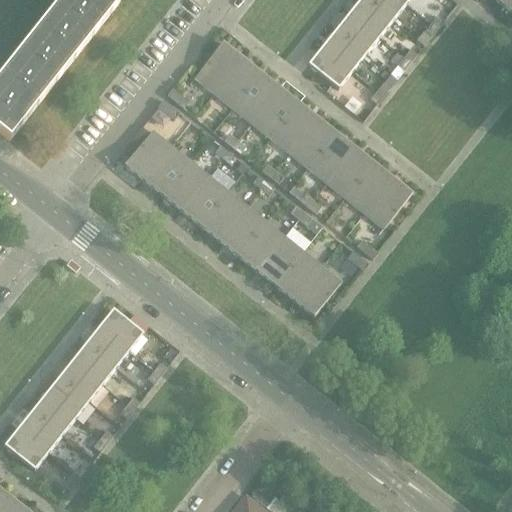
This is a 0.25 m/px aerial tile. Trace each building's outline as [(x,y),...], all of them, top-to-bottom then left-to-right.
[(70,0),(0,88),(0,136),(7,142),(9,144),(120,4),(113,0),(70,0)] [(393,25),(362,0),(353,12),(349,17),(380,41),(393,25)] [(406,8),(396,0),(362,0),(393,25),(406,8)] [(511,0),(506,0),(500,8),(511,17),(511,0)] [(380,41),(349,17),(335,34),(366,59),(380,41)] [(437,19),(431,27),(438,33),(444,25),(437,19)] [(424,35),(431,41),(438,33),(431,27),(424,35)] [(366,59),(335,34),(322,51),(353,75),(366,59)] [(194,81),(214,97),(242,62),(222,46),(194,81)] [(353,75),(322,51),(308,69),(338,93),(353,75)] [(410,53),(404,61),(411,66),(417,58),(410,53)] [(397,69),(404,74),(411,66),(404,61),(397,69)] [(261,77),(242,62),(214,97),(233,112),(261,77)] [(279,92),(261,77),(233,112),(252,127),(279,92)] [(383,87),(377,95),(384,100),(390,92),(383,87)] [(180,98),(173,92),(167,99),(175,105),(180,98)] [(299,107),(279,92),(252,127),(271,142),(299,107)] [(384,100),(377,95),(370,103),(377,108),(384,100)] [(189,105),(180,98),(175,105),(183,112),(189,105)] [(171,110),(163,104),(158,111),(166,117),(171,110)] [(317,122),(299,107),(271,142),(289,157),(317,122)] [(179,117),(171,110),(166,117),(174,123),(179,117)] [(336,137),(317,122),(289,157),(308,172),(336,137)] [(124,169),(144,185),(172,150),(152,134),(124,169)] [(355,152),(336,137),(308,172),(327,187),(355,152)] [(229,138),(224,145),(232,151),(238,144),(229,138)] [(246,150),(238,144),(232,151),(240,157),(246,150)] [(228,156),(220,149),(215,156),(223,163),(228,156)] [(172,150),(144,185),(162,200),(190,165),(172,150)] [(374,167),(355,152),(327,187),(346,202),(374,167)] [(236,162),(228,156),(223,163),(231,169),(236,162)] [(190,165),(162,200),(181,215),(209,180),(190,165)] [(392,182),(374,167),(346,202),(365,217),(392,182)] [(268,168),(262,175),(270,181),(276,174),(268,168)] [(284,181),(276,174),(270,181),(278,188),(284,181)] [(209,180),(181,215),(200,230),(228,195),(209,180)] [(266,186),(258,180),(253,186),(260,193),(266,186)] [(412,197),(392,182),(365,217),(384,232),(412,197)] [(274,192),(266,186),(260,193),(269,199),(274,192)] [(228,195),(200,230),(218,245),(247,210),(228,195)] [(305,198),(300,205),(308,211),(313,204),(305,198)] [(321,211),(313,204),(308,211),(316,218),(321,211)] [(247,210),(218,245),(237,260),(265,225),(247,210)] [(304,216),(296,210),(290,216),(298,223),(304,216)] [(312,222),(304,216),(298,223),(306,229),(309,226),(312,222)] [(309,226),(306,229),(317,238),(322,231),(312,222),(309,226)] [(265,225),(237,260),(256,275),(284,240),(265,225)] [(284,240),(256,275),(275,290),(303,255),(284,240)] [(362,243),(357,250),(365,257),(370,250),(362,243)] [(378,256),(370,250),(365,257),(373,263),(378,256)] [(303,255),(275,290),(294,305),(322,270),(303,255)] [(361,261),(353,255),(347,262),(355,268),(361,261)] [(369,268),(361,261),(355,268),(363,275),(369,268)] [(322,270),(294,305),(314,321),(342,286),(322,270)] [(113,313),(112,314),(99,331),(129,355),(143,337),(113,313)] [(129,355),(99,331),(85,348),(116,372),(129,355)] [(116,372),(85,348),(72,365),(102,389),(116,372)] [(102,389),(72,365),(58,382),(89,406),(102,389)] [(160,367),(154,375),(161,380),(167,372),(160,367)] [(147,383),(154,388),(161,380),(154,375),(147,383)] [(89,406),(58,382),(45,398),(75,423),(89,406)] [(75,423),(45,398),(31,415),(62,440),(75,423)] [(133,401),(127,408),(127,409),(133,414),(140,406),(133,401)] [(133,414),(127,409),(120,417),(127,422),(133,414)] [(62,440),(31,415),(18,432),(49,456),(62,440)] [(49,456),(18,432),(4,450),(34,474),(49,456)] [(106,434),(100,442),(107,448),(113,440),(106,434)] [(107,448),(100,442),(93,450),(100,456),(107,448)] [(80,468),(73,476),(80,481),(86,473),(80,468)] [(67,484),(74,489),(80,481),(73,476),(67,484)] [(275,502),(259,489),(252,499),(267,511),(275,502)] [(0,511),(5,511),(13,503),(0,492),(0,511)] [(24,511),(13,503),(5,511),(24,511)]
